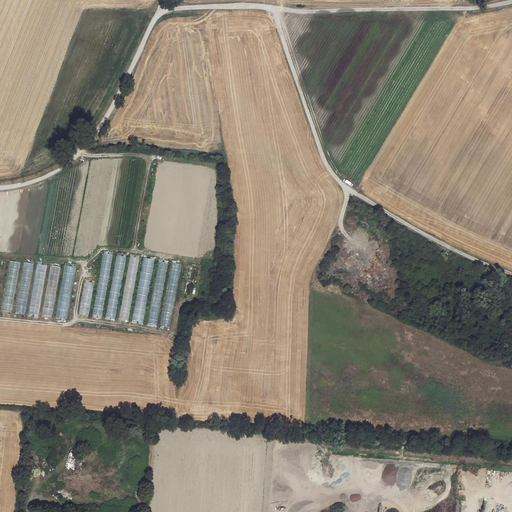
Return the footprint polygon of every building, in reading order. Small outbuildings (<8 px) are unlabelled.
[(113,255),(103,253),(92,315),(102,316),(113,255)] [(126,257),(116,255),(105,317),(115,318),(126,257)] [(139,259),(130,257),(118,318),(128,320),(139,259)] [(154,260),(143,258),(131,320),(143,322),(154,260)] [(157,260),(148,320),(158,321),(167,262),(157,260)] [(18,289),(17,312),(26,313),(27,294),(28,288),(27,288),(28,274),(32,274),(32,263),(23,262),(21,289),(18,289)] [(173,306),(178,263),(170,262),(165,305),(173,306)] [(39,316),(46,265),(36,264),(29,314),(39,316)] [(52,319),(59,266),(49,265),(42,317),(46,318),(46,319),(52,319)] [(76,267),(64,265),(55,317),(66,319),(76,267)] [(94,283),(84,282),(78,313),(88,315),(94,283)] [(11,312),(13,292),(5,291),(3,311),(11,312)]
